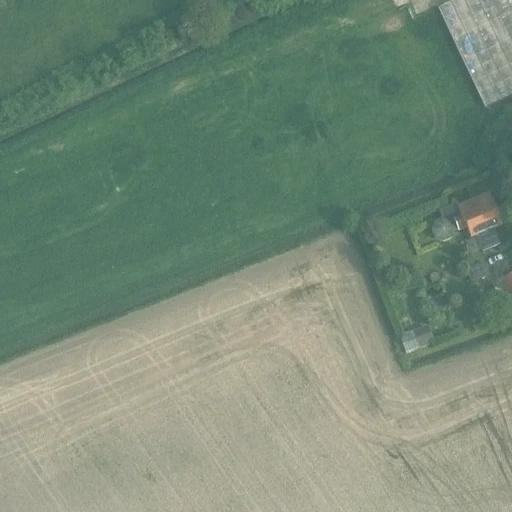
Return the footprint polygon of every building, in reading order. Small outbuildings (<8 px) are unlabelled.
[(511,0),(456,0),(438,9),(485,109),(511,95),(511,0)] [(466,229),(470,239),(470,240),(475,238),(482,254),(499,246),(492,230),(501,227),(488,195),(457,208),(460,216),(452,219),(453,221),(450,223),(442,219),(434,223),(430,231),(434,240),(443,243),(451,240),(454,232),(457,231),(458,233),(466,229)] [(483,264),(465,271),(469,283),(488,275),(483,264)] [(511,276),(500,281),(491,285),(503,315),(511,311),(511,276)] [(427,327),(413,332),(419,349),(433,344),(427,327)]
